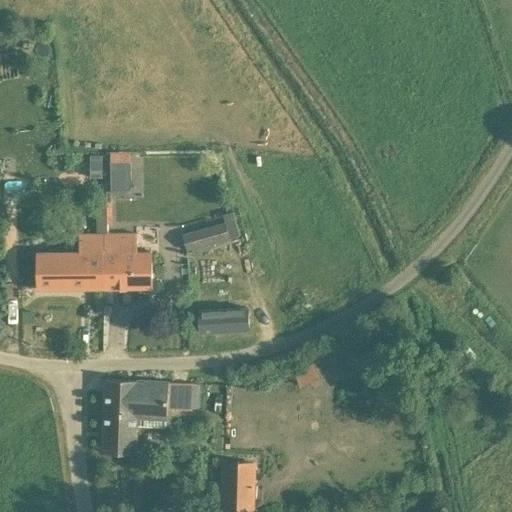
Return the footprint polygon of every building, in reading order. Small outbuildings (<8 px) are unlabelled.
[(111,189),(132,189),(131,160),(111,161),(111,189)] [(112,230),(112,200),(97,200),(97,230),(112,230)] [(225,221),(183,233),(187,250),(230,238),(225,221)] [(80,250),(38,251),(39,289),(105,288),(104,250),(109,250),(109,232),(80,233),(80,250)] [(153,287),(152,249),(138,249),(138,232),(109,232),(109,250),(104,250),(105,288),(153,287)] [(248,330),(248,309),(205,309),(205,330),(248,330)] [(456,381),(481,361),(468,345),(443,365),(456,381)] [(314,362),(295,371),(301,385),(320,377),(314,362)] [(106,379),(105,390),(103,452),(136,453),(137,425),(167,427),(168,407),(192,409),(193,382),(140,379),(106,379)] [(223,461),(221,511),(253,511),(255,461),(223,461)]
